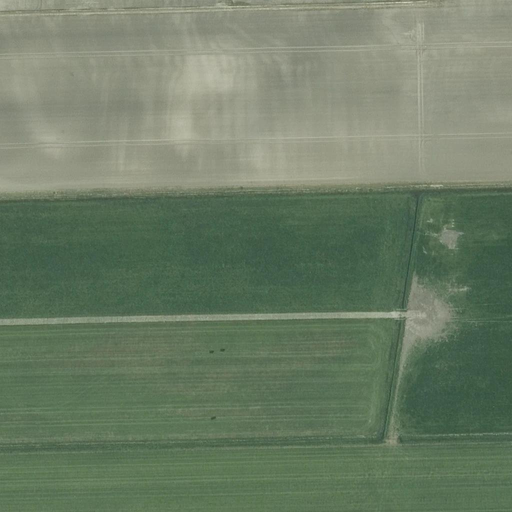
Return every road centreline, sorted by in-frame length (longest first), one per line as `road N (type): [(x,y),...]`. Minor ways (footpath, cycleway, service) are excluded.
road 1 (track): [(0,17),(450,8)]
road 2 (track): [(427,319),(0,331)]
